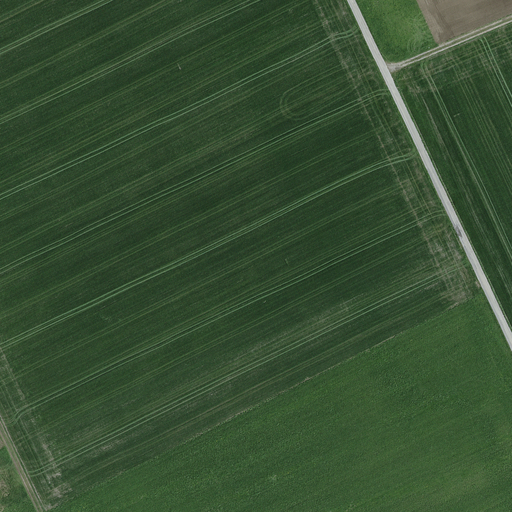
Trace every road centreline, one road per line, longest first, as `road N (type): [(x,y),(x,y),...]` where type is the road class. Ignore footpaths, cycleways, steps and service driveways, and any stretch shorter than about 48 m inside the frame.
road 1 (residential): [(511,342),(351,0)]
road 2 (track): [(386,71),(511,18)]
